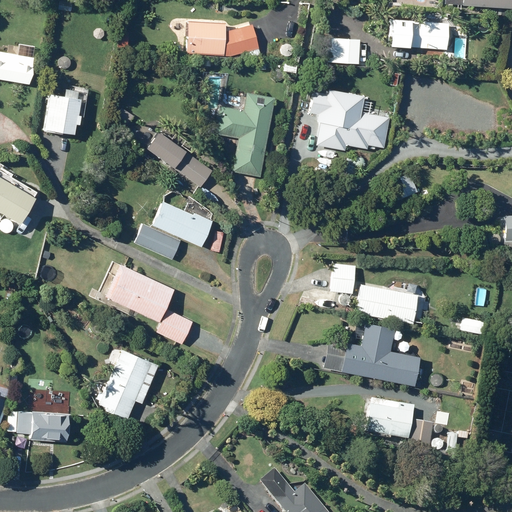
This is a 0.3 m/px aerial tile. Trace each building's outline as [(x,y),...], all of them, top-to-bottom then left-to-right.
[(442,0),(441,11),(448,12),(449,6),(506,10),(506,0),(442,0)] [(56,10),(69,12),(70,4),(57,2),(56,10)] [(383,46),(424,49),(424,50),(441,52),(443,25),(385,20),(383,46)] [(253,58),(251,50),(255,49),(249,25),(220,33),(220,25),(184,22),(182,54),(226,57),(239,54),(240,59),(253,58)] [(115,32),(113,51),(122,52),(125,34),(115,32)] [(323,62),(354,64),(355,41),(324,39),(323,62)] [(0,53),(0,80),(24,85),(28,58),(0,53)] [(473,72),(492,75),(494,63),(487,62),(486,65),(474,63),(473,72)] [(282,63),(281,72),(293,73),(294,65),(282,63)] [(376,75),(361,74),(361,83),(375,84),(376,75)] [(403,74),(394,120),(413,123),(422,77),(403,74)] [(74,118),(70,117),(73,100),(70,100),(71,93),(59,91),(58,98),(43,95),(38,131),(67,136),(69,126),(72,126),(74,118)] [(234,139),(228,172),(255,177),(270,99),(243,94),(239,111),(216,107),(211,135),(234,139)] [(370,96),(369,104),(382,106),(382,97),(370,96)] [(365,115),(380,117),(381,108),(366,106),(365,115)] [(198,186),(210,169),(156,130),(144,147),(198,186)] [(406,172),(396,176),(400,186),(391,190),(396,199),(414,191),(406,172)] [(0,184),(0,218),(12,226),(27,200),(0,184)] [(139,225),(131,243),(167,260),(177,240),(195,248),(207,223),(190,215),(189,217),(153,201),(150,207),(154,209),(146,228),(139,225)] [(330,262),(326,290),(348,292),(352,264),(330,262)] [(99,298),(153,323),(169,290),(114,265),(99,298)] [(143,267),(141,272),(158,280),(160,275),(143,267)] [(499,273),(479,270),(475,297),(494,300),(499,273)] [(351,311),(408,322),(415,285),(395,281),(393,290),(357,283),(351,311)] [(310,287),(308,298),(331,303),(334,292),(310,287)] [(153,333),(178,345),(189,323),(164,310),(153,333)] [(456,328),(477,332),(478,328),(483,329),(485,321),(459,316),(456,328)] [(325,338),(320,366),(409,384),(411,372),(418,374),(419,368),(412,367),(414,356),(385,350),(390,327),(361,321),(357,345),(325,338)] [(94,405),(100,408),(99,411),(122,421),(130,401),(136,404),(152,367),(117,352),(94,405)] [(444,375),(430,373),(428,384),(442,387),(444,375)] [(376,433),(376,436),(386,438),(387,435),(404,438),(410,405),(367,397),(361,431),(376,433)] [(26,434),(25,440),(61,443),(62,431),(64,431),(65,415),(28,413),(27,414),(14,413),(13,433),(26,434)] [(410,419),(405,444),(425,447),(429,423),(410,419)] [(457,433),(449,432),(447,451),(456,452),(457,433)] [(282,511),(324,511),(301,484),(291,492),(271,468),(256,480),(282,511)]
